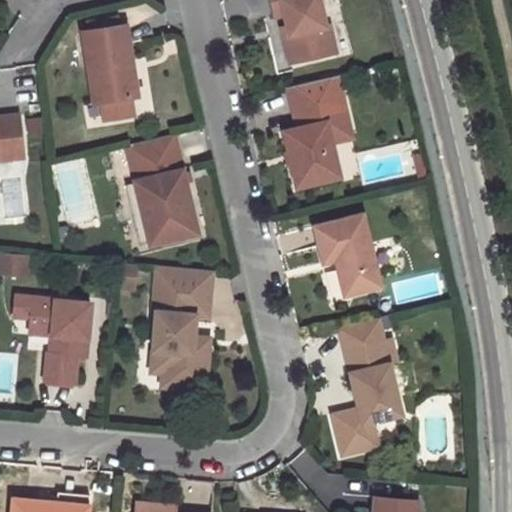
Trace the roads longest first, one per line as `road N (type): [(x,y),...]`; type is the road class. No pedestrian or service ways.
road 1 (unclassified): [(417,0),(483,260),(507,408),(509,511)]
road 2 (residential): [(300,401),(197,0)]
road 3 (residential): [(0,449),(251,471),(284,455),(300,401)]
